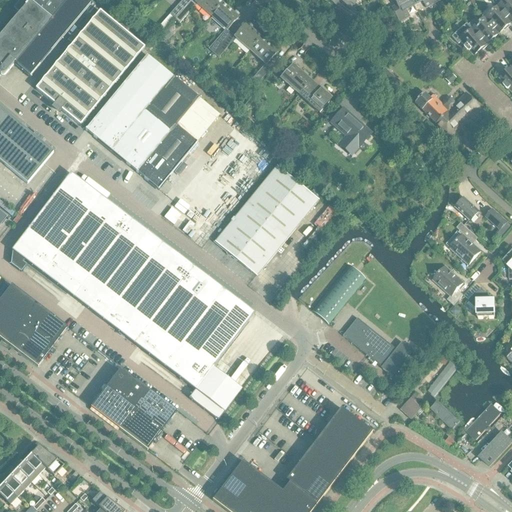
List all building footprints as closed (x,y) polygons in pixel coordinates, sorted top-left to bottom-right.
[(0,36),(0,75),(0,76),(1,76),(1,77),(2,77),(3,77),(4,76),(5,76),(14,65),(29,78),(90,7),(82,0),(31,0),(29,3),(25,0),(20,0),(13,9),(19,14),(0,36)] [(170,16),(166,20),(170,24),(174,20),(191,1),(189,0),(181,0),(182,0),(169,15),(170,16)] [(191,1),(174,20),(179,24),(196,6),(210,18),(222,5),(216,0),(198,0),(195,5),(191,1)] [(358,0),(325,0),(335,7),(338,2),(350,11),(358,0)] [(413,7),(409,0),(392,0),(396,7),(390,10),(398,24),(409,18),(405,11),(413,7)] [(435,4),(433,0),(409,0),(413,7),(421,3),(425,10),(435,4)] [(511,1),(511,0),(504,0),(496,8),(511,25),(511,24),(511,1)] [(225,31),(208,50),(213,55),(230,36),(226,33),(238,19),(222,5),(210,18),(225,31)] [(511,25),(496,8),(483,19),(498,35),(505,28),(506,30),(511,25)] [(99,12),(35,90),(54,105),(54,110),(57,112),(61,112),(80,127),(144,49),(99,12)] [(475,19),(467,26),(486,48),(491,43),(490,42),(498,35),(483,19),(478,23),(475,19)] [(486,48),(467,26),(466,24),(451,37),(458,45),(460,43),(472,58),(480,51),(481,52),(486,48)] [(230,36),(213,55),(218,59),(235,40),(250,53),(262,40),(246,26),(234,39),(230,36)] [(165,43),(172,36),(168,31),(160,37),(165,43)] [(264,66),(247,85),(253,90),(270,70),(266,66),(277,53),(262,40),(250,53),(264,66)] [(146,57),(85,131),(109,151),(171,77),(146,57)] [(300,97),(312,84),(292,66),(280,80),(300,97)] [(511,69),(511,68),(511,67),(505,72),(507,73),(499,80),(511,95),(511,69)] [(389,93),(398,83),(384,70),(375,80),(389,93)] [(451,74),(444,80),(450,85),(456,79),(451,74)] [(171,77),(109,151),(133,171),(195,97),(171,77)] [(312,84),(300,97),(319,114),(331,101),(312,84)] [(429,120),(443,106),(435,99),(436,98),(435,96),(433,97),(432,96),(429,100),(424,94),(414,104),(429,120)] [(465,95),(455,105),(469,118),(478,108),(465,95)] [(195,97),(133,171),(158,191),(196,144),(175,127),(198,100),(195,97)] [(443,106),(429,120),(448,138),(469,118),(455,105),(450,99),(446,99),(443,102),(443,106)] [(0,162),(27,185),(52,154),(0,110),(0,162)] [(342,110),(330,124),(348,139),(340,148),(351,157),(370,135),(342,110)] [(482,144),(475,151),(479,156),(486,149),(482,144)] [(214,244),(256,278),(319,202),(277,168),(214,244)] [(12,252),(10,266),(21,273),(26,266),(23,263),(24,261),(43,275),(101,199),(70,175),(12,252)] [(323,179),(317,186),(323,191),(329,184),(323,179)] [(425,205),(413,195),(407,201),(420,211),(425,205)] [(101,199),(43,275),(73,299),(132,222),(101,199)] [(470,223),(476,217),(477,218),(480,214),(464,200),(455,209),(470,223)] [(485,219),(499,232),(504,236),(511,228),(506,224),(492,211),(485,219)] [(132,222),(73,299),(103,322),(162,245),(132,222)] [(478,240),(461,224),(456,229),(459,232),(458,234),(462,238),(450,251),(468,266),(480,253),(472,246),(478,240)] [(162,245),(103,322),(134,345),(192,269),(162,245)] [(511,252),(502,263),(508,269),(509,281),(511,280),(511,252)] [(348,266),(311,312),(328,326),(365,280),(348,266)] [(447,301),(453,307),(462,296),(456,291),(463,284),(445,268),(433,282),(451,297),(447,301)] [(192,269),(134,345),(164,369),(223,292),(192,269)] [(0,300),(0,339),(9,347),(37,368),(67,329),(11,286),(0,300)] [(494,302),(480,289),(468,302),(477,311),(477,319),(495,319),(494,302)] [(223,292),(164,369),(194,392),(188,399),(218,422),(241,391),(213,369),(220,360),(244,329),(254,316),(223,292)] [(380,368),(380,369),(391,378),(412,352),(401,343),(395,351),(356,319),(342,337),(380,368)] [(451,364),(428,392),(436,398),(458,370),(451,364)] [(161,433),(176,413),(120,370),(90,409),(147,452),(153,444),(162,451),(170,441),(161,433)] [(410,400),(407,402),(418,412),(421,410),(416,405),(421,399),(415,393),(410,400)] [(404,405),(399,410),(410,421),(418,412),(407,402),(404,405)] [(429,410),(452,432),(459,425),(436,403),(429,410)] [(476,441),(500,416),(490,406),(466,432),(476,441)] [(242,462),(212,501),(225,511),(311,511),(372,433),(340,409),(285,482),(288,484),(282,493),(242,462)] [(491,447),(500,456),(511,444),(503,435),(491,447)] [(500,456),(491,447),(480,460),(489,468),(500,456)] [(38,448),(31,456),(45,470),(54,478),(64,467),(52,458),(51,459),(45,455),(46,454),(38,448)] [(45,470),(31,456),(24,463),(38,477),(45,470)] [(38,477),(24,463),(17,471),(31,484),(38,477)] [(31,484),(17,471),(10,478),(24,492),(31,484)] [(24,492),(10,478),(3,485),(17,499),(24,492)] [(17,499),(3,485),(0,488),(0,497),(10,507),(17,499)] [(99,494),(92,502),(100,511),(101,511),(122,511),(117,508),(116,509),(110,504),(111,503),(99,494)]
